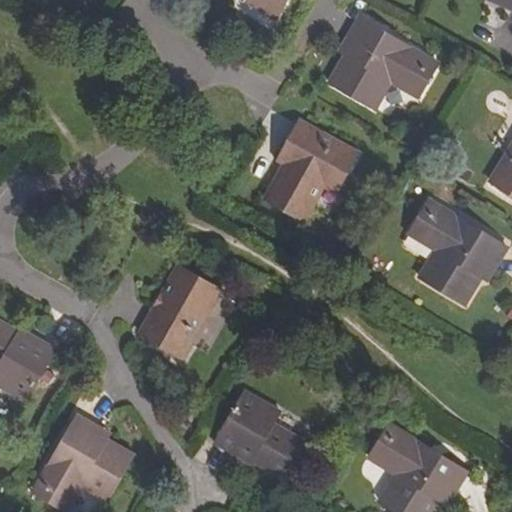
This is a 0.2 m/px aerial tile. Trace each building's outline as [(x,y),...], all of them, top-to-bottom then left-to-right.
[(287,0),(250,0),(278,16),(287,0)] [(511,0),(488,0),(511,10),(511,0)] [(441,61),(359,15),(337,51),(344,54),(328,83),(377,112),(393,86),(418,98),(441,61)] [(326,190),(337,195),(362,152),(297,118),(283,142),(291,145),(282,160),(260,196),(306,224),(326,190)] [(511,197),(511,144),(488,183),(511,197)] [(484,281),(490,284),(511,247),(430,198),(408,235),(434,250),(418,277),(467,308),(484,281)] [(180,359),(217,291),(175,268),(138,335),(180,359)] [(0,373),(2,375),(0,379),(0,387),(25,403),(56,351),(21,331),(18,335),(0,324),(0,373)] [(265,416),(270,404),(245,390),(216,442),(251,463),(253,460),(286,479),(308,440),(273,421),(265,416)] [(265,416),(273,421),(279,409),(270,404),(265,416)] [(49,481),(40,498),(65,511),(81,484),(116,504),(141,459),(110,442),(101,436),(104,430),(75,414),(41,475),(49,481)] [(401,438),(406,430),(389,420),(384,428),(401,438)] [(401,438),(384,428),(370,452),(400,471),(385,497),(409,511),(425,511),(437,493),(443,483),(448,487),(462,463),(406,430),(401,438)] [(114,436),(104,430),(101,436),(110,442),(114,436)] [(31,493),(40,498),(49,481),(41,475),(31,493)] [(442,495),(448,487),(443,483),(437,493),(442,495)]
